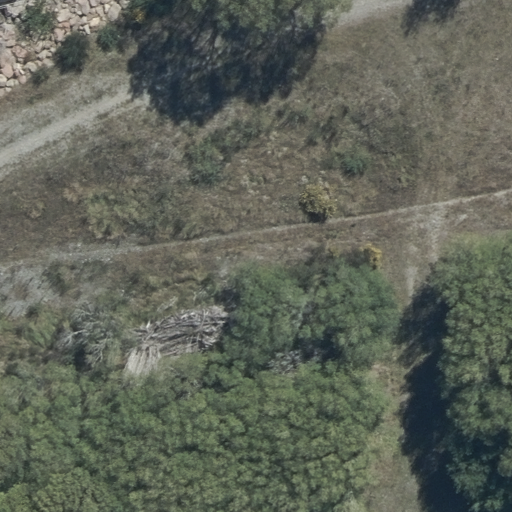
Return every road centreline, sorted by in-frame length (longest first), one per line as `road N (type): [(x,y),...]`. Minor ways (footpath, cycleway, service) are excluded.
road 1 (track): [(511,146),(0,224)]
road 2 (track): [(345,0),(98,55),(0,100)]
